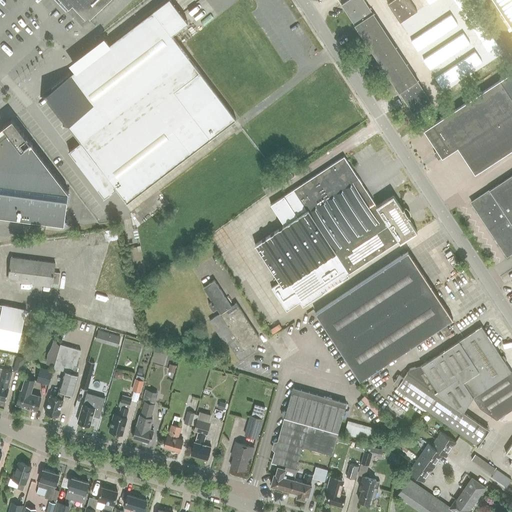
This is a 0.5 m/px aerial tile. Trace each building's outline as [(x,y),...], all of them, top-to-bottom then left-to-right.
[(188,23),(170,0),(167,0),(104,48),(89,60),(44,94),(80,142),(69,151),(104,198),(116,189),(127,203),(236,119),(172,35),(188,23)] [(62,0),(69,7),(73,3),(88,19),(107,0),(62,0)] [(431,101),(428,96),(417,81),(418,80),(373,13),(372,13),(363,0),(348,0),(341,5),(355,25),(354,26),(399,93),(413,113),(431,101)] [(408,17),(412,15),(417,11),(409,0),(392,0),(387,4),(400,23),(401,22),(407,32),(415,27),(408,17)] [(467,0),(457,0),(455,2),(461,12),(471,5),(467,0)] [(511,0),(492,0),(511,29),(511,35),(509,37),(511,41),(511,0)] [(471,5),(461,12),(468,22),(478,15),(471,5)] [(451,14),(441,21),(448,31),(458,24),(451,14)] [(478,15),(468,22),(474,32),(484,25),(478,15)] [(441,21),(431,28),(438,38),(448,31),(441,21)] [(484,25),(474,32),(481,42),(491,35),(484,25)] [(431,28),(421,34),(428,44),(438,38),(431,28)] [(463,33),(453,39),(460,49),(470,43),(463,33)] [(421,34),(411,41),(418,51),(428,44),(421,34)] [(491,35),(481,42),(488,52),(498,45),(491,35)] [(453,39),(443,46),(450,56),(460,49),(453,39)] [(443,46),(433,53),(440,63),(450,56),(443,46)] [(475,51),(465,58),(472,68),(482,61),(475,51)] [(433,53),(423,59),(430,69),(440,63),(433,53)] [(465,58),(455,64),(462,74),(472,68),(465,58)] [(455,64),(445,71),(452,81),(462,74),(455,64)] [(445,71),(435,78),(442,88),(452,81),(445,71)] [(511,149),(511,73),(434,125),(433,124),(424,130),(438,151),(434,153),(438,160),(442,157),(452,151),(451,151),(457,147),(475,174),(511,149)] [(0,217),(64,228),(69,194),(31,143),(31,142),(12,118),(3,126),(8,132),(0,138),(0,217)] [(400,243),(417,232),(393,195),(376,206),(344,156),(270,205),(284,225),(255,244),(279,282),(271,288),(286,311),(300,302),(303,307),(349,277),(348,275),(399,241),(400,243)] [(284,182),(293,176),(291,172),(282,178),(284,182)] [(511,175),(490,190),(490,189),(471,202),(507,256),(511,252),(511,175)] [(135,277),(146,275),(139,246),(129,248),(135,277)] [(360,380),(452,319),(407,252),(315,313),(360,380)] [(12,258),(9,281),(53,286),(53,284),(59,285),(61,273),(55,272),(56,263),(12,258)] [(231,306),(214,280),(203,287),(212,302),(208,304),(213,311),(217,309),(220,314),(209,321),(225,344),(228,342),(240,361),(255,350),(251,344),(259,338),(236,303),(231,306)] [(0,346),(17,350),(26,310),(0,304),(0,346)] [(409,368),(406,373),(403,378),(398,374),(392,383),(397,386),(395,388),(477,445),(488,429),(463,412),(473,397),(480,407),(496,419),(511,408),(511,373),(503,361),(506,359),(503,355),(501,356),(481,326),(421,365),(409,368)] [(124,347),(140,350),(142,342),(126,339),(124,347)] [(57,356),(55,362),(53,368),(64,371),(56,397),(50,395),(44,413),(58,417),(65,392),(73,394),(78,375),(74,373),(80,350),(60,344),(57,356)] [(53,370),(40,367),(36,381),(49,384),(53,370)] [(7,387),(12,372),(0,368),(0,399),(5,401),(9,387),(7,387)] [(93,370),(86,369),(81,388),(88,390),(93,370)] [(145,376),(136,374),(132,391),(140,393),(145,376)] [(26,376),(23,386),(21,392),(19,391),(16,404),(26,407),(26,409),(29,410),(32,409),(37,410),(41,397),(30,394),(35,378),(26,376)] [(346,403),(293,387),(287,411),(284,411),(282,412),(281,415),(282,417),(285,418),(278,441),(273,442),(271,448),(275,452),(272,462),(285,466),(285,468),(277,466),(275,474),(274,474),(271,485),(291,491),(294,479),(293,479),(302,447),(331,455),(346,403)] [(142,401),(144,401),(137,426),(136,425),(132,438),(149,443),(153,430),(150,429),(153,418),(151,417),(155,404),(155,405),(159,393),(146,389),(142,401)] [(82,405),(78,422),(90,425),(93,415),(94,416),(100,417),(104,400),(85,395),(82,405)] [(119,406),(121,407),(119,416),(114,414),(109,431),(111,432),(112,433),(115,434),(116,433),(122,435),(126,418),(128,409),(131,398),(123,395),(121,402),(120,401),(119,406)] [(265,406),(255,403),(251,415),(245,434),(256,438),(262,419),(261,418),(265,406)] [(191,425),(194,413),(187,411),(184,423),(191,425)] [(194,431),(198,432),(195,443),(194,442),(190,455),(207,460),(211,447),(203,445),(205,434),(206,435),(209,423),(197,419),(194,431)] [(370,440),(374,428),(348,421),(344,433),(370,440)] [(179,451),(182,440),(177,439),(180,428),(171,425),(168,436),(167,436),(163,447),(179,451)] [(436,439),(451,449),(456,442),(441,431),(436,439)] [(446,457),(451,449),(436,439),(431,445),(444,453),(443,455),(446,457)] [(364,451),(366,445),(357,442),(356,448),(364,451)] [(444,453),(431,445),(428,442),(423,450),(439,461),(443,455),(444,453)] [(250,457),(253,448),(235,443),(232,454),(234,455),(231,466),(244,470),(248,457),(250,457)] [(366,445),(364,451),(373,453),(372,454),(380,456),(382,449),(366,445)] [(434,467),(439,461),(423,450),(418,457),(434,467)] [(369,465),(372,453),(364,451),(361,463),(369,465)] [(493,474),(496,469),(486,462),(474,455),(471,459),(493,474)] [(429,474),(434,467),(418,457),(413,464),(429,474)] [(25,483),(31,466),(18,462),(12,479),(19,481),(18,488),(22,490),(25,483)] [(355,479),(359,467),(350,464),(346,476),(355,479)] [(424,482),(429,474),(413,464),(408,471),(424,482)] [(314,477),(324,480),(327,470),(317,467),(314,477)] [(496,469),(493,474),(491,477),(506,487),(511,480),(496,469)] [(54,489),(59,475),(43,470),(38,486),(48,489),(45,497),(51,499),(53,493),(54,489)] [(294,479),(291,491),(298,493),(296,497),(304,499),(305,495),(308,496),(311,484),(309,484),(311,476),(304,474),(302,482),(294,479)] [(375,497),(379,482),(375,481),(376,480),(363,476),(359,489),(361,489),(358,501),(369,504),(371,496),(375,497)] [(85,494),(88,483),(71,478),(66,497),(86,503),(88,494),(85,494)] [(464,489),(477,498),(484,487),(471,478),(464,489)] [(397,495),(411,504),(421,489),(408,479),(397,495)] [(327,490),(329,491),(326,501),(328,501),(328,503),(332,504),(332,503),(342,505),(345,495),(340,493),(342,483),(330,480),(327,490)] [(112,511),(113,511),(111,511),(113,504),(114,504),(117,491),(111,489),(111,488),(104,486),(104,487),(102,487),(98,500),(106,502),(104,509),(103,509),(102,511),(112,511)] [(411,504),(422,511),(424,511),(435,498),(421,489),(411,504)] [(469,509),(477,498),(464,489),(456,500),(471,510),(469,509)] [(146,500),(128,495),(124,506),(137,510),(136,511),(145,511),(147,507),(145,506),(146,500)] [(424,511),(444,511),(448,507),(435,498),(424,511)] [(469,511),(471,510),(456,500),(456,499),(449,508),(454,511),(469,511)] [(21,511),(24,505),(12,502),(8,511),(21,511)] [(57,502),(53,511),(68,511),(70,506),(57,502)] [(52,511),(55,504),(49,503),(46,511),(52,511)]
